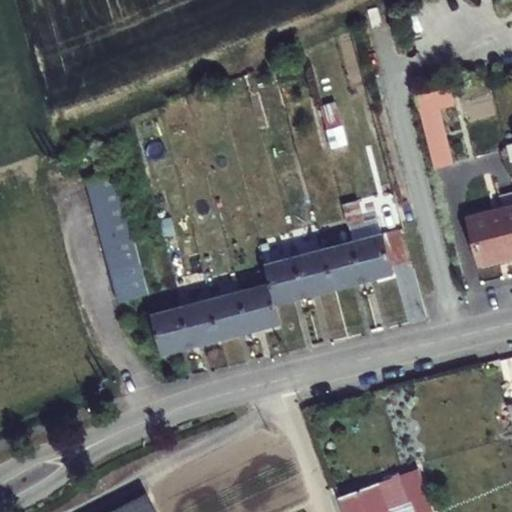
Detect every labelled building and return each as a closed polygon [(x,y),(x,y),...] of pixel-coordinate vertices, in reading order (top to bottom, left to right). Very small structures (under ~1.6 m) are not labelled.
[(451,91),(416,101),(436,175),(453,170),(437,113),(456,108),(451,91)] [(140,295),(108,177),(79,185),(110,303),(140,295)] [(482,271),(511,262),(511,212),(469,225),(482,271)] [(399,225),(381,230),(390,261),(407,256),(399,225)] [(357,236),(368,277),(392,270),(390,261),(381,230),(357,236)] [(357,236),(325,245),(336,285),(368,277),(357,236)] [(336,285),(325,245),(294,254),(306,293),(336,285)] [(275,302),(306,293),(294,254),(264,262),(268,276),(275,302)] [(275,302),(268,276),(235,285),(247,328),(280,319),(275,302)] [(235,285),(206,293),(218,335),(247,328),(235,285)] [(176,301),(188,344),(218,335),(206,293),(176,301)] [(155,352),(188,344),(176,301),(144,309),(155,352)] [(511,417),(499,421),(507,450),(511,448),(511,417)] [(419,511),(409,482),(405,483),(397,485),(405,511),(419,511)] [(394,491),(335,511),(398,511),(401,511),(394,491)]
